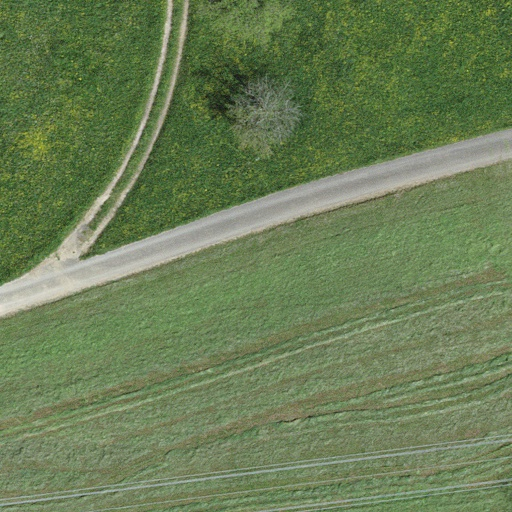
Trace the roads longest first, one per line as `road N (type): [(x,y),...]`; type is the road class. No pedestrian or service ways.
road 1 (track): [(0,301),(511,151)]
road 2 (track): [(31,292),(104,211),(164,62),(168,0)]
